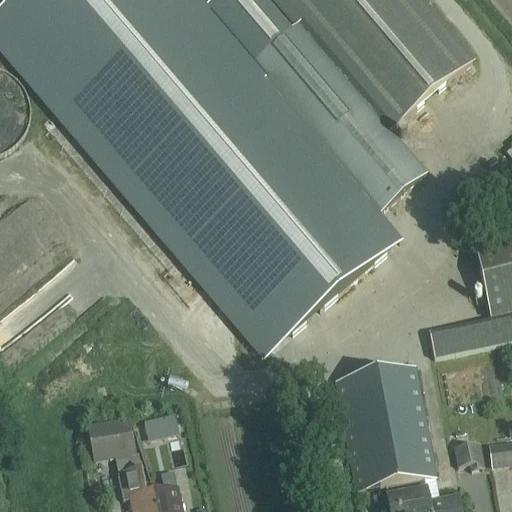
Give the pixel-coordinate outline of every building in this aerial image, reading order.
[(256,273),(303,328),(399,246),(266,89),(269,87),(380,217),(426,178),(390,135),(472,66),(416,0),(274,0),(298,28),(290,36),(259,0),(219,0),(205,12),(194,0),(19,0),(0,17),(0,49),(198,282),(216,266),(236,290),(256,273)] [(511,235),(473,244),(490,323),(511,318),(511,235)] [(0,352),(6,358),(44,316),(31,304),(2,337),(0,334),(0,352)] [(435,362),(511,345),(511,322),(430,339),(435,362)] [(427,511),(426,505),(428,504),(425,491),(424,492),(422,483),(436,480),(416,370),(336,385),(357,495),(405,486),(407,497),(387,500),(389,511),(427,511)] [(135,458),(128,424),(88,432),(95,466),(135,458)] [(511,469),(511,446),(489,449),(492,472),(511,469)] [(471,475),(485,473),(481,447),(454,451),(457,472),(470,470),(471,475)] [(132,511),(181,511),(178,491),(177,492),(174,476),(162,478),(165,494),(146,497),(141,473),(117,478),(123,505),(130,503),(132,511)] [(426,505),(427,511),(460,511),(458,499),(428,504),(426,505)]
